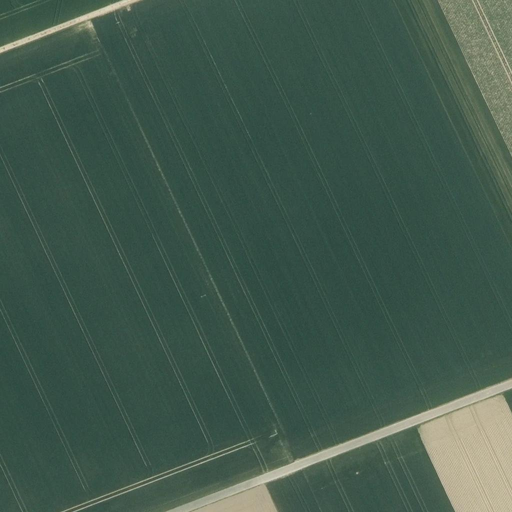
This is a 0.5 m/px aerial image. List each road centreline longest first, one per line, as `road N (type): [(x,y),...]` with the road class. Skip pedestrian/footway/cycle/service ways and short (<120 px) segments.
road 1 (track): [(176,511),(511,384)]
road 2 (track): [(0,50),(133,0)]
